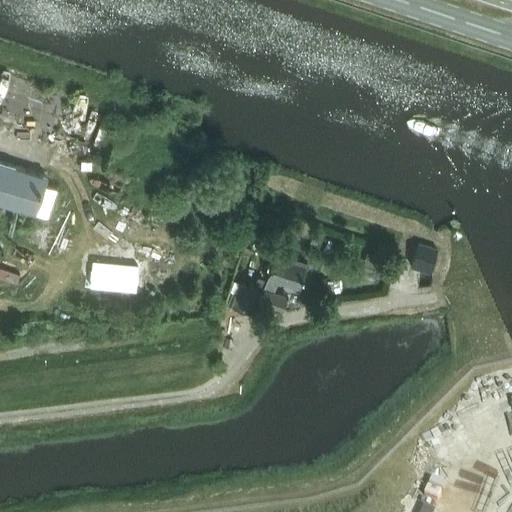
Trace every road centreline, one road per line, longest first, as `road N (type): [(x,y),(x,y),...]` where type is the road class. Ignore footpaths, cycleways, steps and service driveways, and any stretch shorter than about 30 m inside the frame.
road 1 (unclassified): [(0,354),(439,297)]
road 2 (track): [(269,319),(211,392),(0,422)]
road 3 (secondary): [(511,40),(388,0)]
